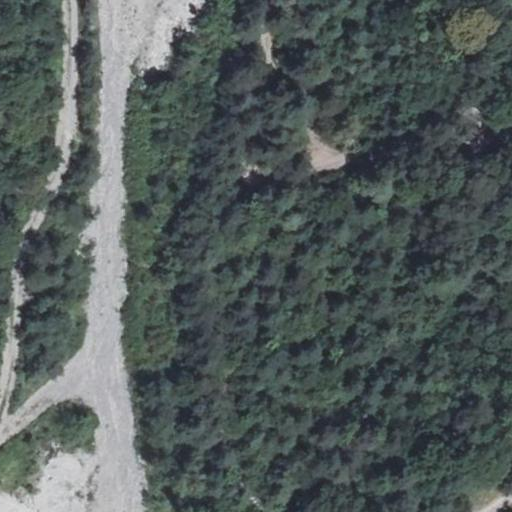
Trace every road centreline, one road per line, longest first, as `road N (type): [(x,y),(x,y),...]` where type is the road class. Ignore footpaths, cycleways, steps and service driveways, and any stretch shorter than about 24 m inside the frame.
road 1 (track): [(265,0),(216,338),(222,413),(261,511)]
road 2 (track): [(0,412),(21,247),(63,160),(66,0)]
road 3 (track): [(236,184),(392,141),(434,112),(455,85),(459,65),(449,40),(511,12)]
road 4 (track): [(345,156),(310,139),(307,93),(263,45)]
